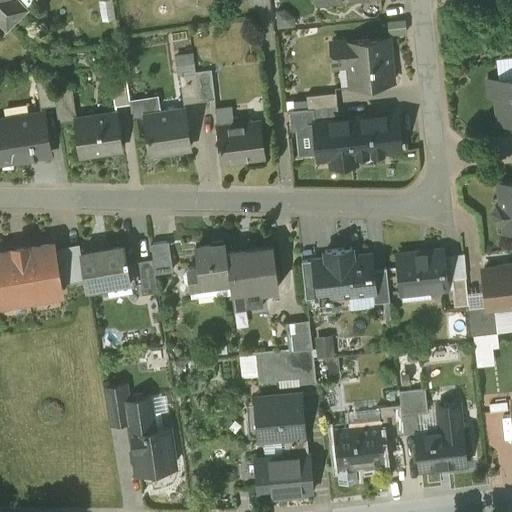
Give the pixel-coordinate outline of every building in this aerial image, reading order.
[(18,0),(0,0),(0,12),(9,22),(25,7),(18,0)] [(388,34),(331,40),(333,59),(352,57),(355,84),(393,80),(388,34)] [(211,67),(196,69),(200,99),(215,97),(211,67)] [(125,68),(111,70),(115,103),(130,101),(125,68)] [(196,69),(179,71),(183,101),(200,99),(196,69)] [(51,73),(35,76),(41,112),(42,112),(41,106),(56,103),(51,73)] [(511,75),(487,79),(488,95),(496,94),(499,119),(511,117),(511,75)] [(74,87),(57,90),(61,116),(78,113),(74,87)] [(336,90),(306,93),(308,106),(337,103),(336,90)] [(337,103),(308,106),(289,108),(292,128),(296,128),(308,126),(307,120),(315,120),(338,117),(337,103)] [(185,107),(144,113),(149,151),(191,144),(185,107)] [(117,110),(74,116),(80,152),(104,148),(104,147),(120,144),(121,146),(122,145),(117,110)] [(338,117),(315,120),(318,150),(318,156),(330,154),(331,162),(356,159),(355,151),(400,147),(396,111),(371,113),(371,111),(350,114),(350,116),(338,117)] [(41,112),(0,118),(0,153),(14,151),(15,158),(50,153),(43,112),(42,112),(41,112)] [(261,119),(217,125),(221,159),(265,154),(261,119)] [(318,150),(315,120),(307,120),(308,126),(296,128),(298,152),(318,150)] [(511,178),(499,180),(502,203),(498,203),(494,209),(495,214),(499,219),(504,218),(505,227),(511,225),(511,178)] [(168,239),(151,241),(153,256),(155,271),(173,268),(168,239)] [(225,240),(195,244),(198,264),(188,265),(190,283),(230,278),(226,250),(225,240)] [(53,242),(27,246),(26,243),(15,245),(15,248),(0,250),(0,300),(61,290),(60,279),(54,246),(53,242)] [(79,242),(54,246),(60,279),(85,275),(81,251),(79,242)] [(272,243),(226,250),(230,278),(231,288),(243,287),(243,292),(278,287),(272,243)] [(124,244),(81,251),(85,275),(87,285),(130,278),(124,244)] [(443,247),(397,253),(401,289),(403,289),(402,284),(429,280),(430,286),(447,284),(446,276),(444,253),(443,247)] [(463,251),(444,253),(446,276),(451,276),(466,274),(463,251)] [(370,252),(302,259),(305,295),(373,288),(374,288),(372,267),(370,252)] [(153,256),(138,258),(143,291),(158,289),(155,271),(153,256)] [(511,260),(500,262),(497,265),(483,267),(487,302),(487,305),(495,304),(511,301),(511,260)] [(386,265),(372,267),(374,288),(373,288),(375,300),(390,298),(386,265)] [(466,274),(451,276),(454,303),(468,302),(468,300),(466,274)] [(429,280),(402,284),(403,289),(404,297),(431,294),(430,286),(429,280)] [(487,302),(470,304),(470,300),(468,300),(468,302),(472,331),(498,328),(495,304),(487,305),(487,302)] [(309,319),(286,321),(289,348),(295,348),(312,346),(309,319)] [(317,355),(336,353),(335,332),(316,333),(317,355)] [(312,346),(295,348),(299,378),(299,383),(316,382),(312,346)] [(289,348),(255,351),(258,372),(259,381),(299,378),(295,348),(289,348)] [(255,351),(239,353),(240,354),(241,354),(242,355),(244,373),(258,372),(255,351)] [(126,384),(104,387),(110,423),(130,419),(127,399),(129,399),(126,384)] [(425,387),(411,389),(414,413),(428,411),(427,407),(425,387)] [(411,389),(400,390),(401,404),(402,414),(414,413),(411,389)] [(300,395),(256,398),(256,403),(259,435),(260,439),(285,437),(303,435),(303,434),(300,395)] [(153,412),(153,411),(151,412),(148,396),(129,399),(127,399),(130,419),(138,471),(157,468),(160,470),(167,469),(169,466),(174,465),(168,426),(163,427),(161,411),(153,412)] [(259,435),(256,403),(247,403),(249,435),(259,435)] [(458,403),(439,406),(442,429),(461,427),(458,403)] [(401,404),(377,407),(379,424),(380,424),(382,436),(404,433),(402,414),(401,404)] [(417,432),(442,429),(439,406),(427,407),(428,411),(414,413),(402,414),(404,433),(417,432)] [(355,427),(379,424),(377,407),(353,409),(355,425),(355,427)] [(379,424),(355,427),(355,425),(334,427),(338,467),(337,467),(339,482),(357,480),(356,465),(359,465),(359,464),(383,461),(383,462),(384,462),(382,436),(380,424),(379,424)] [(442,429),(417,432),(421,468),(423,468),(423,467),(447,464),(447,465),(465,463),(461,427),(442,429)] [(303,435),(285,437),(286,456),(308,454),(307,433),(303,434),(303,435)] [(286,456),(255,458),(259,496),(312,491),(309,454),(308,454),(286,456)]
